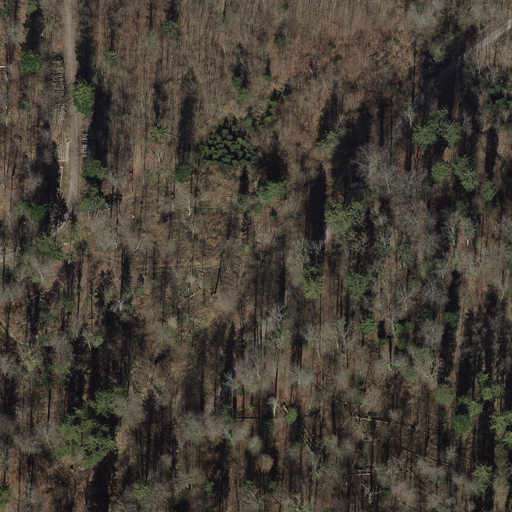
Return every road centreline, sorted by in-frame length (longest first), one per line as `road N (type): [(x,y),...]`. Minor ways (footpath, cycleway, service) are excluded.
road 1 (track): [(118,511),(226,385),(411,110),(456,63),(511,23)]
road 2 (track): [(0,258),(30,251),(60,227),(73,190),(70,0)]
